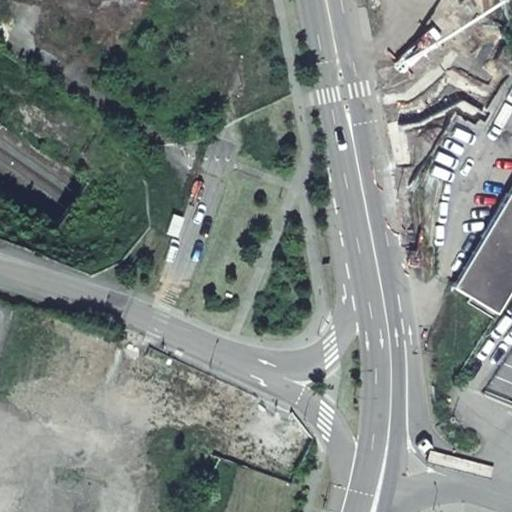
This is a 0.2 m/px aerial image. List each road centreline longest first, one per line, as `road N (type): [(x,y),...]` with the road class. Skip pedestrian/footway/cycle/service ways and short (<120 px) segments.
road 1 (residential): [(0,269),(122,309),(257,370)]
road 2 (residential): [(493,492),(428,442),(412,362),(374,263)]
road 3 (residential): [(355,166),(353,303),(343,333),(308,363),(257,370)]
road 4 (secondary): [(369,511),(390,371),(374,263)]
road 5 (unknown): [(158,325),(120,397),(94,510)]
road 6 (residential): [(257,370),(308,402),(337,440),(344,511)]
road 7 (secondary): [(355,166),(325,0)]
road 8 (residential): [(374,511),(424,482),(493,492)]
